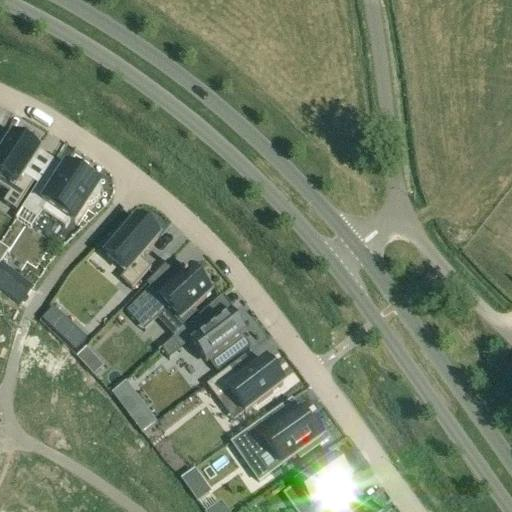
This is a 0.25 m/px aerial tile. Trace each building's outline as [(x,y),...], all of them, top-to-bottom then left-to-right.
[(12,137),(0,155),(0,187),(10,194),(4,204),(16,212),(34,184),(23,177),(39,152),(37,151),(39,148),(28,141),(26,143),(23,142),(23,143),(12,137)] [(74,226),(87,206),(88,206),(91,205),(92,205),(94,204),(95,203),(96,202),(97,200),(98,199),(99,197),(100,195),(100,193),(100,192),(100,190),(100,188),(99,186),(98,185),(97,183),(95,181),(94,180),(92,179),(90,178),(87,177),(86,177),(84,177),(82,177),(81,178),(65,167),(57,179),(47,172),(30,197),(46,207),(41,214),(65,229),(69,223),(74,226)] [(137,220),(105,256),(126,274),(120,280),(132,290),(150,269),(140,260),(158,239),(155,236),(157,234),(142,220),(140,223),(137,220)] [(1,247),(0,247),(0,260),(2,262),(9,253),(1,247)] [(162,298),(152,287),(126,314),(136,324),(146,314),(152,320),(165,308),(182,325),(179,328),(180,329),(196,314),(194,311),(210,295),(203,287),(208,282),(195,267),(185,276),(184,276),(181,278),(182,279),(162,298)] [(242,338),(246,336),(239,327),(238,326),(229,314),(226,316),(216,303),(193,323),(202,335),(192,342),(189,344),(206,366),(209,364),(216,374),(250,349),(242,338)] [(85,367),(95,358),(87,349),(77,358),(85,367)] [(229,370),(206,387),(217,401),(228,392),(245,415),(283,386),(265,362),(238,383),(229,370)] [(112,395),(128,416),(141,406),(125,385),(112,395)] [(266,419),(231,444),(247,467),(259,483),(281,467),(282,468),(297,457),(300,461),(311,452),(328,440),(317,425),(314,427),(312,424),(311,424),(303,412),(301,414),(275,432),(266,419)] [(319,465),(305,475),(307,478),(293,488),(296,492),(289,497),(299,511),(320,511),(327,508),(329,511),(347,511),(357,505),(348,493),(350,491),(346,486),(352,481),(336,458),(321,468),(319,465)] [(209,494),(193,471),(181,480),(197,503),(208,495),(209,494)] [(90,511),(68,494),(52,511),(90,511)]
